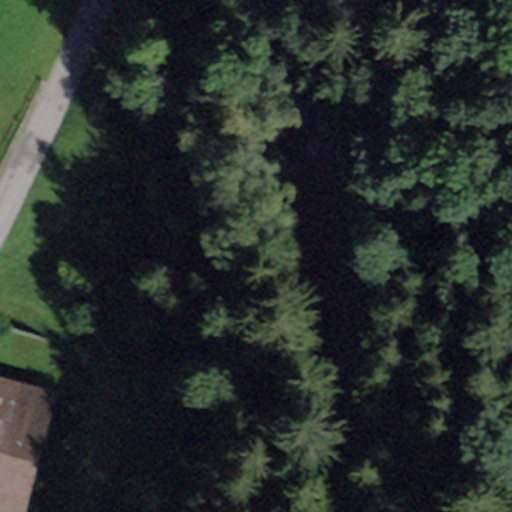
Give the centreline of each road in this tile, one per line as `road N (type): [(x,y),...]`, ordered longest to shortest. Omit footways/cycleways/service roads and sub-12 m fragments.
road 1 (residential): [(339,511),(371,261),(368,214),(356,168),(289,63),(261,0)]
road 2 (residential): [(94,0),(0,214)]
